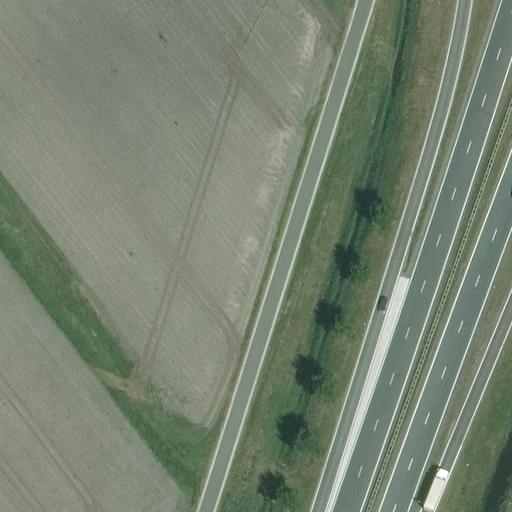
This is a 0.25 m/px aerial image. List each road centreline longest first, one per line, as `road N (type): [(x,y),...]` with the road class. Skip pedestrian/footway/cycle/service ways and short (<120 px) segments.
road 1 (unclassified): [(207,511),(364,0)]
road 2 (trunk): [(466,0),(331,511)]
road 3 (trunk): [(511,12),(344,511)]
road 4 (trunk): [(394,511),(511,184)]
road 5 (trunk): [(425,511),(511,306)]
